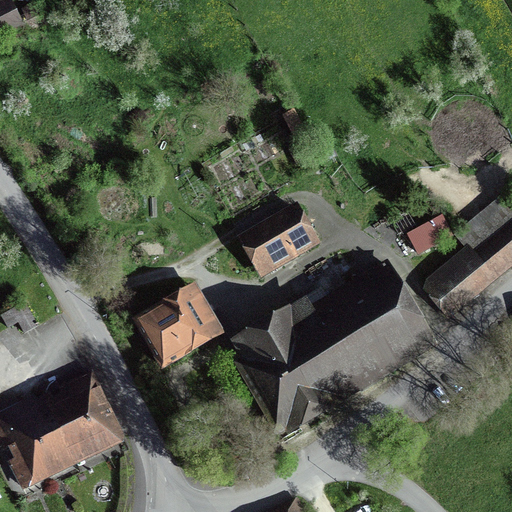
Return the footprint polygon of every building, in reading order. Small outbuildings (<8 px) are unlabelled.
[(10,0),(2,0),(0,1),(0,37),(24,26),(10,0)] [(23,9),(29,21),(38,16),(33,4),(23,9)] [(291,109),(281,114),(311,171),(321,166),(291,109)] [(447,320),(511,266),(511,193),(510,190),(454,234),(465,248),(426,281),(423,291),(447,320)] [(297,204),(237,238),(260,279),(321,244),(297,204)] [(443,216),(406,235),(417,256),(454,238),(443,216)] [(306,299),(231,342),(241,359),(233,364),(272,432),(281,427),(285,435),(438,347),(388,261),(310,305),(306,299)] [(225,335),(196,283),(131,320),(161,371),(225,335)] [(23,335),(38,327),(25,303),(0,315),(7,329),(17,323),(23,335)] [(126,443),(92,372),(41,396),(75,467),(126,443)] [(18,402),(15,397),(0,404),(0,444),(3,451),(8,449),(13,460),(8,462),(22,492),(75,467),(41,396),(36,398),(34,395),(18,402)] [(191,452),(201,446),(187,423),(177,429),(191,452)] [(302,511),(296,500),(273,511),(302,511)]
